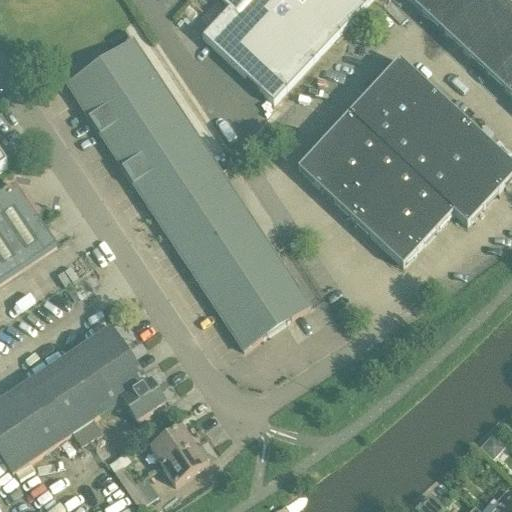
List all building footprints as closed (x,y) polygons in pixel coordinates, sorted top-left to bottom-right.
[(372,0),(183,0),(187,3),(189,0),(211,0),(227,14),(200,42),(272,108),(372,0)] [(511,103),(511,13),(497,0),(403,0),(402,1),(511,103)] [(132,44),(132,45),(66,88),(243,355),(309,311),(132,44)] [(511,181),(511,171),(398,65),(296,175),(401,272),(452,218),(465,231),(511,181)] [(0,286),(55,250),(14,189),(0,198),(0,286)] [(111,331),(0,404),(0,462),(12,480),(73,439),(81,451),(101,438),(93,426),(123,406),(136,427),(165,408),(150,385),(148,387),(111,331)] [(162,472),(195,450),(182,432),(150,454),(162,472)] [(195,450),(162,472),(174,490),(207,468),(195,450)] [(125,458),(109,469),(127,495),(136,490),(123,471),(130,466),(125,458)] [(136,490),(127,495),(138,511),(143,511),(149,509),(136,490)] [(494,511),(511,511),(511,499),(506,494),(496,504),(499,507),(494,511)]
